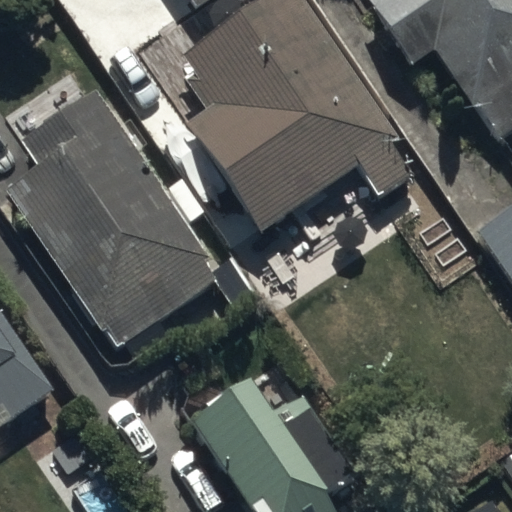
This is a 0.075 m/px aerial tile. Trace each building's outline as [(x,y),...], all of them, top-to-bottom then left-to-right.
[(399,157),(291,0),(286,0),(184,70),(195,87),(185,94),(201,118),(188,127),(194,135),(185,141),(258,249),(358,181),(378,211),(409,190),(391,163),(399,157)] [(511,0),(376,0),(380,5),(363,17),(407,83),(431,67),(470,125),(476,120),(496,150),(511,138),(511,0)] [(90,103),(21,151),(41,180),(3,206),(118,368),(225,293),(90,103)] [(424,196),(363,238),(417,317),(478,276),(424,196)] [(511,222),(476,248),(511,300),(511,222)] [(0,318),(0,438),(55,403),(0,319),(0,318)] [(305,415),(274,435),(254,404),(196,440),(240,511),(335,511),(358,498),(305,415)]
